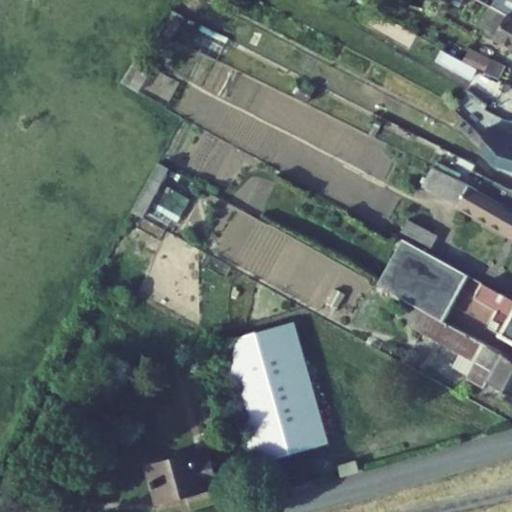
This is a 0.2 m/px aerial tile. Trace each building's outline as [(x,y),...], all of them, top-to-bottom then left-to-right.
[(181,0),(177,8),(190,16),(199,0),(181,0)] [(477,29),(511,47),(511,14),(509,13),(508,15),(490,6),(477,29)] [(171,9),(157,30),(172,38),(184,16),(171,9)] [(468,50),(450,40),(444,51),(463,61),(468,50)] [(491,60),(469,49),(468,50),(463,61),(463,62),(485,73),(500,80),(506,67),(491,60)] [(296,99),(308,105),(316,89),(304,83),(296,99)] [(511,131),(489,126),(483,138),(488,143),(500,155),(511,159),(511,131)] [(511,159),(500,155),(488,143),(479,152),(498,168),(511,174),(511,159)] [(433,166),(422,186),(458,206),(511,236),(511,210),(487,195),(470,185),(433,166)] [(511,191),(495,182),(487,195),(511,210),(511,191)] [(409,219),(402,231),(431,248),(438,235),(409,219)] [(403,239),(378,285),(421,309),(444,322),(469,275),(403,239)] [(511,299),(483,283),(475,297),(499,310),(493,320),(500,324),(496,331),(511,340),(511,299)] [(444,322),(421,309),(412,325),(435,338),(444,322)] [(295,322),(220,343),(255,465),(329,444),(295,322)] [(511,359),(444,322),(435,338),(460,352),(452,366),(471,376),(470,378),(486,387),(489,381),(511,394),(511,359)] [(403,356),(400,361),(413,369),(422,354),(411,349),(406,358),(403,356)] [(159,503),(218,487),(217,484),(214,472),(208,450),(149,467),(159,503)] [(221,470),(214,472),(217,484),(224,482),(221,470)] [(0,497),(0,511),(10,511),(14,506),(0,497)]
